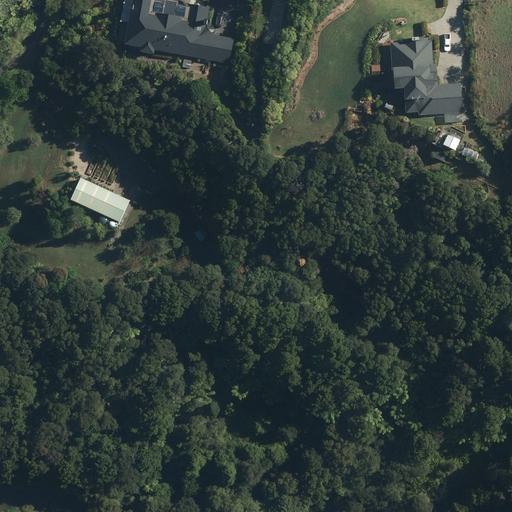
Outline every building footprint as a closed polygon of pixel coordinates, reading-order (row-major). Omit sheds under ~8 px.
[(156,0),(125,0),(122,22),(129,24),(126,45),(142,48),(141,52),(157,55),(158,51),(233,65),(238,38),(212,34),(214,23),(207,22),(210,8),(187,4),(184,17),(154,12),(156,0)] [(435,40),(391,42),(394,90),(406,89),(407,113),(420,112),(420,117),(471,113),(470,90),(462,91),(461,82),(438,84),(435,40)] [(461,139),(440,128),(434,140),(455,151),(461,139)] [(474,133),(468,138),(478,151),(484,146),(474,133)] [(438,148),(434,158),(444,163),(449,153),(438,148)] [(83,178),(73,201),(122,223),(132,201),(83,178)]
